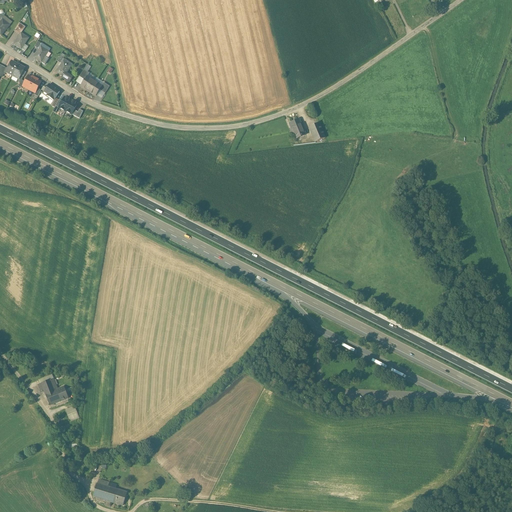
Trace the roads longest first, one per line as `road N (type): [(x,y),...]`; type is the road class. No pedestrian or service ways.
road 1 (motorway): [(511,387),(0,124)]
road 2 (motorway): [(0,142),(511,401)]
road 3 (residential): [(460,0),(337,85),(239,125),(169,126),(101,107),(0,44)]
road 4 (residential): [(0,350),(52,417),(68,467),(92,482)]
